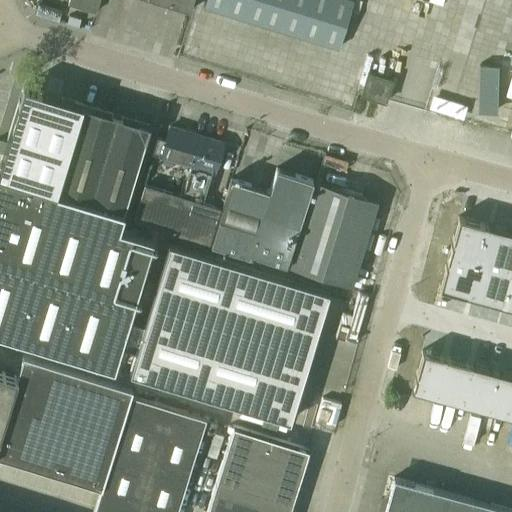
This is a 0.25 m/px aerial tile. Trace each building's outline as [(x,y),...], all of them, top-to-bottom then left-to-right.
[(193,0),(68,0),(68,3),(96,12),(99,0),(153,0),(190,11),(193,0)] [(339,48),(353,0),(205,0),(203,6),(339,48)] [(392,80),(368,72),(361,94),(385,101),(392,80)] [(20,97),(0,163),(0,178),(57,196),(122,216),(150,124),(83,104),(24,86),(20,97)] [(212,171),(214,172),(223,142),(170,126),(166,139),(157,136),(152,153),(159,155),(159,157),(196,169),(197,167),(212,171)] [(133,220),(210,243),(210,242),(220,207),(202,201),(212,171),(197,167),(196,169),(195,173),(191,172),(184,195),(145,183),(133,220)] [(286,263),(313,179),(276,168),(269,189),(231,177),(221,207),(220,207),(210,242),(210,243),(249,255),(250,252),(286,263)] [(0,333),(113,367),(122,338),(127,321),(135,295),(153,238),(119,227),(122,216),(57,196),(0,178),(0,333)] [(378,200),(316,181),(290,266),(352,285),(378,200)] [(458,216),(448,251),(481,260),(490,225),(458,216)] [(511,230),(490,225),(481,260),(511,268),(511,230)] [(127,321),(122,338),(138,343),(129,372),(263,412),(289,421),(310,352),(329,292),(168,242),(143,326),(127,321)] [(448,251),(440,287),(471,295),(481,260),(448,251)] [(511,268),(481,260),(471,295),(503,304),(511,269),(511,268)] [(511,269),(503,304),(511,306),(511,269)] [(422,349),(412,388),(438,395),(448,356),(422,349)] [(0,454),(101,486),(130,393),(132,387),(23,353),(16,376),(0,371),(0,454)] [(448,356),(438,395),(463,402),(474,364),(448,356)] [(474,364),(463,402),(489,409),(500,371),(474,364)] [(511,373),(500,371),(489,409),(511,415),(511,373)] [(101,486),(93,511),(175,511),(202,428),(205,416),(130,393),(101,486)] [(205,416),(202,428),(214,432),(218,420),(205,416)] [(288,511),(309,448),(233,425),(206,511),(288,511)] [(511,511),(511,508),(394,476),(383,511),(511,511)]
